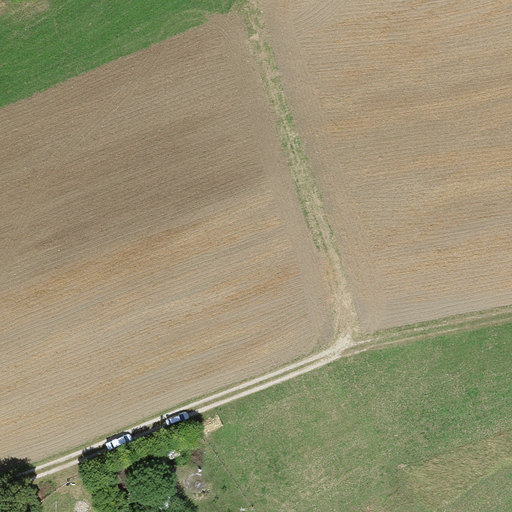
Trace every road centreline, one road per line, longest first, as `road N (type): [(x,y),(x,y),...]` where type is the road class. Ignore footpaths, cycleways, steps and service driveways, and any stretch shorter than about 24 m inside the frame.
road 1 (track): [(0,487),(348,351)]
road 2 (track): [(348,351),(242,5)]
road 3 (track): [(511,318),(348,351)]
